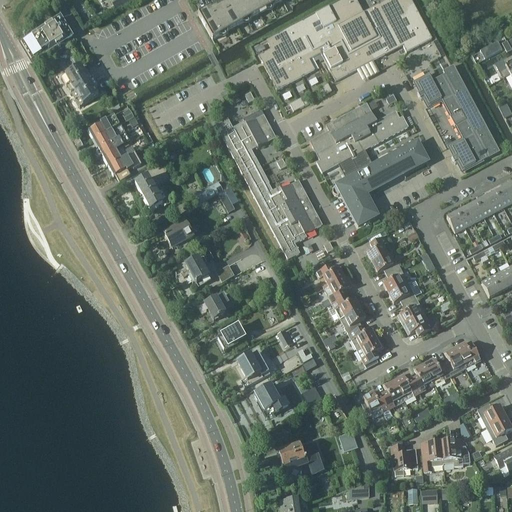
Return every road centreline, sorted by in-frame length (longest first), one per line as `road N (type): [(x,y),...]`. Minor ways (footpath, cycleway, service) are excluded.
road 1 (secondary): [(236,511),(207,419),(0,28)]
road 2 (residential): [(404,356),(286,133)]
road 3 (residential): [(452,193),(392,76),(286,133)]
road 4 (residential): [(474,320),(422,218),(452,193)]
